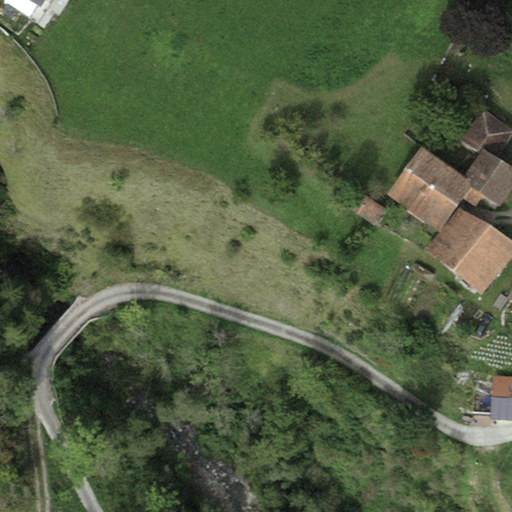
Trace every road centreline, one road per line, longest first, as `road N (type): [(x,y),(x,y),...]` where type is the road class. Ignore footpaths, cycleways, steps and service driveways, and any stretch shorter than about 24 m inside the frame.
road 1 (track): [(511,432),(455,432),(307,338),(165,294),(114,293),(91,303),(52,342),(38,377),(96,511)]
road 2 (track): [(39,392),(39,511)]
